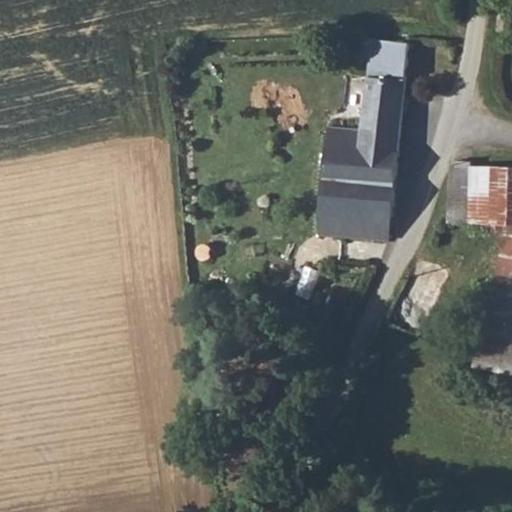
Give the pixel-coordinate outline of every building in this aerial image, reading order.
[(511,0),(503,0),(496,37),(511,40),(511,0)] [(411,42),(364,37),(362,57),(367,57),(366,71),(384,71),(384,54),(410,53),(411,42)] [(324,236),(388,240),(399,204),(410,53),(384,54),(384,71),(366,71),(364,127),(329,125),(324,236)] [(509,149),(475,143),(462,224),(495,230),(509,149)] [(511,149),(509,149),(495,230),(485,293),(511,297),(511,149)] [(511,297),(485,293),(472,371),(511,377),(511,297)]
